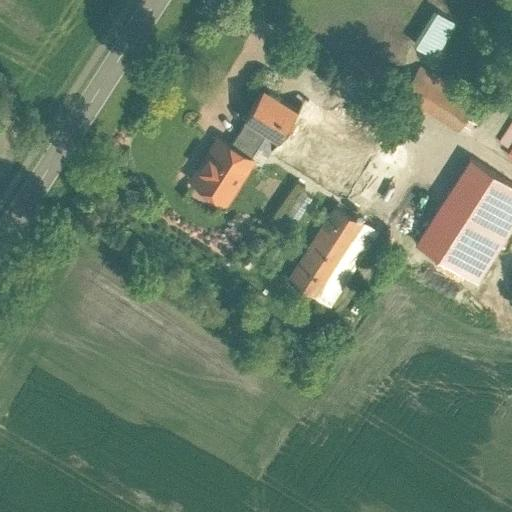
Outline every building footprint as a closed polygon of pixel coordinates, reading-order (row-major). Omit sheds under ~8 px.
[(414,39),(436,53),(457,18),(435,4),(414,39)] [(481,98),(423,61),(406,88),(464,124),(481,98)] [(387,140),(311,92),(306,100),(273,79),(252,112),(273,124),(285,132),(276,147),(352,195),(387,140)] [(238,133),(259,146),(273,124),(252,112),(238,133)] [(225,124),(193,174),(233,199),(264,149),(259,146),(238,133),(225,124)] [(511,230),(511,175),(478,154),(424,239),(483,276),(511,230)] [(382,225),(342,200),(293,277),(333,302),(382,225)]
